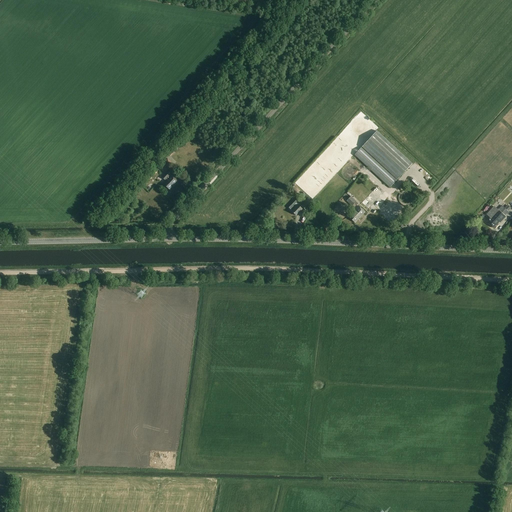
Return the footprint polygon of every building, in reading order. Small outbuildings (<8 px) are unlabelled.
[(390,188),(412,164),(377,131),(355,155),(390,188)] [(173,165),(167,158),(158,167),(165,173),(173,165)] [(171,175),(172,174),(168,171),(162,177),(165,181),(166,180),(167,181),(163,185),(169,190),(178,181),(172,175),(171,175)] [(352,206),(356,202),(351,197),(347,201),(352,206)] [(308,199),(302,206),(306,210),(313,204),(308,199)] [(362,206),(369,212),(372,209),(366,203),(362,206)] [(296,216),(302,209),(297,205),(291,211),(296,216)] [(511,208),(508,205),(505,208),(503,206),(499,210),(491,218),(490,217),(487,221),(489,223),(488,223),(494,229),(500,222),(501,223),(506,217),(510,213),(509,211),(511,208)] [(355,223),(365,212),(359,206),(355,211),(350,217),(355,223)]
